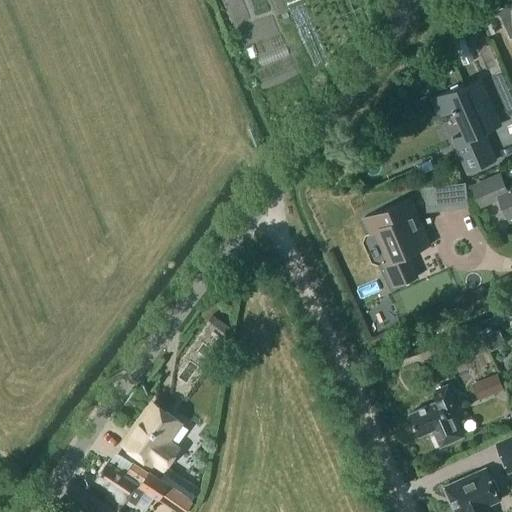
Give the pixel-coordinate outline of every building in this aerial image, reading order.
[(511,1),(497,8),(510,37),(511,36),(511,1)] [(491,21),(484,24),(489,35),(496,32),(491,21)] [(484,130),(500,123),(480,78),(464,85),(463,83),(431,97),(439,115),(455,108),(465,132),(452,137),(467,171),(496,159),(484,130)] [(494,84),(500,97),(509,93),(503,80),(494,84)] [(500,174),(474,186),(481,203),(500,195),(510,219),(511,217),(511,183),(506,187),(500,174)] [(423,184),(424,209),(465,207),(464,182),(423,184)] [(408,253),(431,243),(411,197),(363,217),(370,234),(381,229),(394,258),(383,263),(392,286),(418,275),(408,253)] [(478,319),(458,328),(465,345),(485,337),(484,336),(486,335),(478,319)] [(486,335),(484,336),(485,337),(491,351),(506,344),(498,329),(486,335)] [(503,388),(496,373),(472,384),(479,399),(503,388)] [(456,405),(447,385),(435,391),(438,399),(409,412),(419,434),(433,428),(441,447),(465,436),(452,407),(456,405)] [(138,438),(131,448),(151,462),(152,463),(154,460),(165,468),(179,448),(177,446),(189,429),(180,423),(181,422),(155,403),(133,433),(138,438)] [(511,433),(496,440),(508,468),(511,466),(511,433)] [(125,475),(107,463),(98,477),(105,482),(102,487),(124,501),(127,496),(138,504),(146,490),(154,495),(155,496),(160,499),(160,498),(162,494),(169,484),(163,481),(150,472),(150,473),(133,462),(125,475)] [(489,511),(486,503),(499,497),(485,465),(446,483),(454,502),(452,503),(455,511),(456,511),(458,511),(465,511),(489,511)] [(200,488),(167,466),(160,477),(193,499),(200,488)] [(185,494),(169,484),(162,494),(160,498),(168,503),(170,499),(178,504),(184,496),(185,494)]
